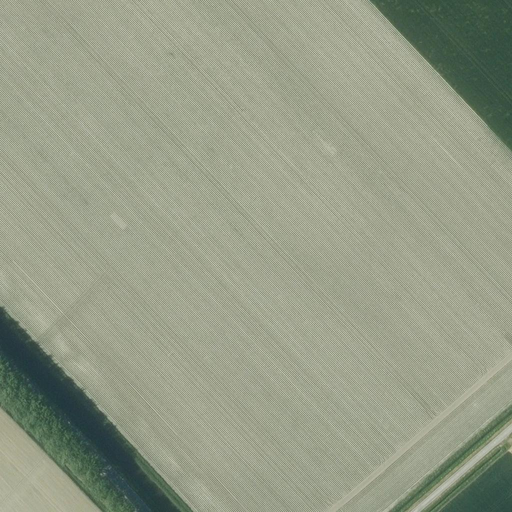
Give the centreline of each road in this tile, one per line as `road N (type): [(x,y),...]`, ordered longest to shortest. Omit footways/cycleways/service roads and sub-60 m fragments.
road 1 (tertiary): [(145,511),(0,360)]
road 2 (unclassified): [(511,428),(416,511)]
